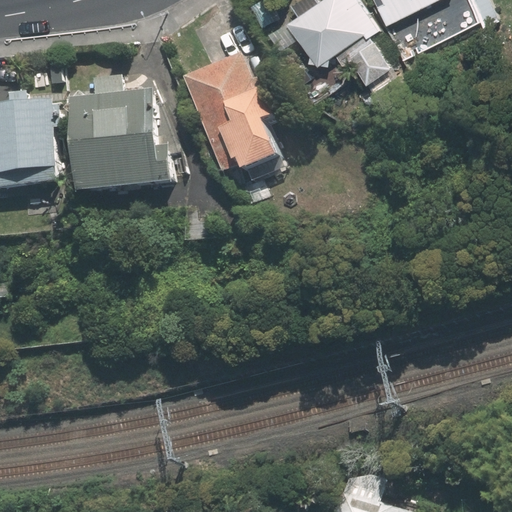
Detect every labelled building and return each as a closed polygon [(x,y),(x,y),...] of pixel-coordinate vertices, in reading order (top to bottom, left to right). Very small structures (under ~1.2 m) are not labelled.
[(384,29),(363,0),(324,0),(322,2),(321,0),(303,0),(297,5),(303,14),(292,22),(322,65),(370,32),(373,36),(384,29)] [(435,0),(380,0),(391,22),(435,0)] [(492,0),(472,0),(485,27),(502,20),(492,0)] [(396,67),(378,44),(355,61),(373,85),(396,67)] [(257,82),(245,55),(188,80),(229,175),(247,167),(250,174),(252,173),(257,184),(290,170),(271,126),(283,121),(265,78),(257,82)] [(134,95),(133,79),(104,81),(106,97),(82,100),(91,194),(98,194),(99,208),(192,200),(188,155),(182,156),(181,149),(169,150),(164,93),(134,95)] [(32,104),(31,94),(13,96),(14,106),(0,107),(0,191),(62,184),(61,172),(64,172),(55,102),(32,104)] [(213,222),(189,221),(189,242),(212,243),(213,222)] [(402,511),(385,507),(392,484),(365,477),(352,479),(347,495),(346,495),(340,511),(402,511)]
